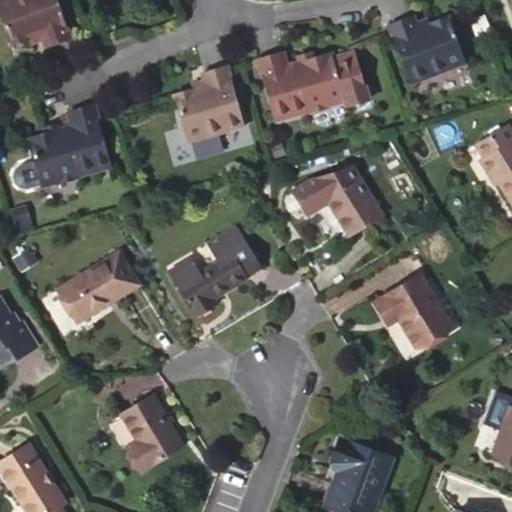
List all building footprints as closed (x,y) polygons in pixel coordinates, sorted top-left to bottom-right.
[(54,0),(0,0),(0,25),(7,45),(25,39),(26,41),(39,37),(42,47),(67,38),(54,0)] [(511,0),(502,0),(508,15),(511,13),(511,0)] [(412,18),(386,27),(408,85),(463,65),(446,18),(428,25),(427,23),(415,28),(412,18)] [(280,52),(253,60),(270,121),(304,112),(304,113),(326,107),(326,106),(341,101),(343,107),(365,100),(355,66),(350,67),(346,54),(330,59),(328,54),(309,59),(296,63),(283,66),(280,52)] [(352,53),(346,54),(350,67),(355,66),(352,53)] [(295,57),(296,63),(309,59),(308,54),(295,57)] [(188,89),(169,95),(183,142),(240,126),(223,66),(197,73),(200,83),(188,87),(188,89)] [(24,140),(38,187),(53,183),(54,185),(76,178),(75,177),(109,167),(91,106),(65,113),(69,127),(56,131),(43,135),(24,140)] [(42,130),(43,135),(56,131),(55,126),(42,130)] [(472,166),(481,182),(491,175),(496,185),(511,211),(511,136),(507,128),(471,149),(479,162),(472,166)] [(349,169),(326,172),(336,189),(355,179),(349,169)] [(336,189),(326,172),(303,176),(288,185),(302,210),(324,197),(349,236),(378,218),(355,179),(336,189)] [(491,175),(481,182),(487,192),(496,185),(491,175)] [(274,259),(250,219),(205,246),(215,264),(197,276),(187,259),(166,271),(193,319),(218,305),(214,297),(274,259)] [(104,299),(134,281),(117,253),(56,290),(75,323),(107,304),(104,299)] [(418,278),(375,303),(386,320),(392,317),(396,324),(413,351),(450,329),(418,278)] [(137,285),(134,281),(104,299),(107,304),(137,285)] [(396,324),(392,317),(386,320),(375,303),(370,306),(385,331),(396,324)] [(13,329),(0,307),(0,371),(34,349),(19,325),(13,329)] [(181,446),(152,398),(121,416),(136,443),(126,449),(139,471),(181,446)] [(497,402),(491,422),(503,425),(509,405),(497,402)] [(511,410),(509,409),(491,457),(511,464),(511,410)] [(339,511),(371,511),(391,461),(337,439),(328,461),(336,466),(323,506),(339,511)] [(26,447),(0,462),(15,484),(9,488),(25,511),(59,511),(57,508),(62,504),(26,447)] [(15,484),(0,462),(0,472),(9,488),(15,484)]
